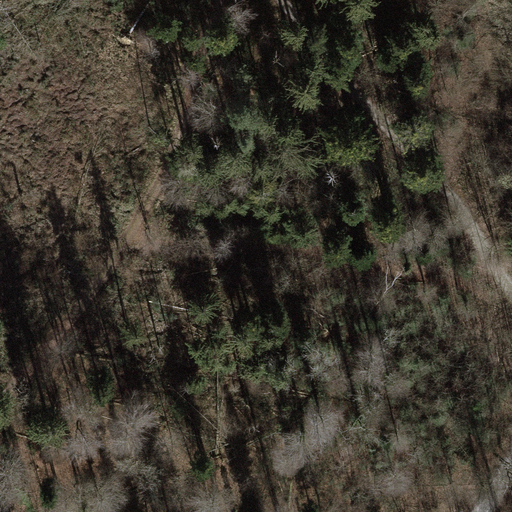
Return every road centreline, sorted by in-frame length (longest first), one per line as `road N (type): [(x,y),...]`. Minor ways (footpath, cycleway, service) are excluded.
road 1 (track): [(224,0),(173,172),(32,373),(0,397)]
road 2 (track): [(286,0),(448,197),(511,291)]
